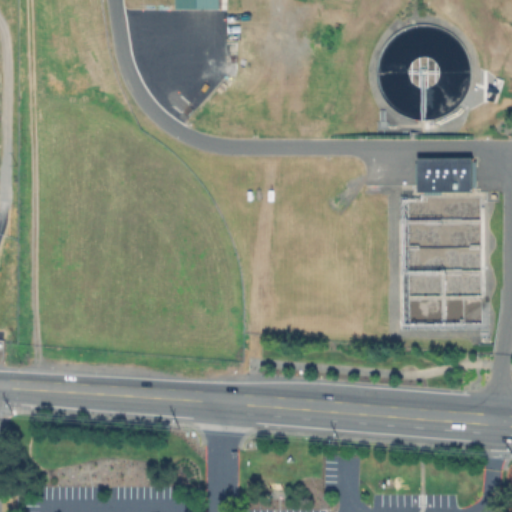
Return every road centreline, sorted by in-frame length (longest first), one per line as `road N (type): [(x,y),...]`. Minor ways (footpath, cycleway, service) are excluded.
road 1 (secondary): [(221,397),(511,421)]
road 2 (secondary): [(0,383),(221,397)]
